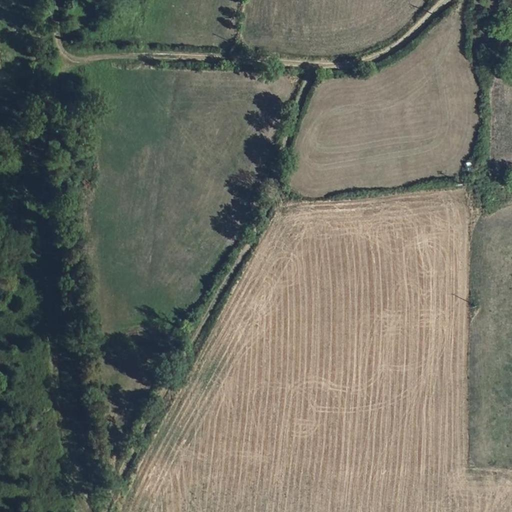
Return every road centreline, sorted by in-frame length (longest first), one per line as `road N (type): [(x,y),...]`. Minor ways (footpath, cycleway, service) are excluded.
road 1 (track): [(100,511),(127,438),(231,258),(285,107),(314,65)]
road 2 (track): [(43,0),(47,25),(70,58),(223,55),(314,65)]
road 3 (track): [(314,65),(355,65),(381,54),(450,0)]
